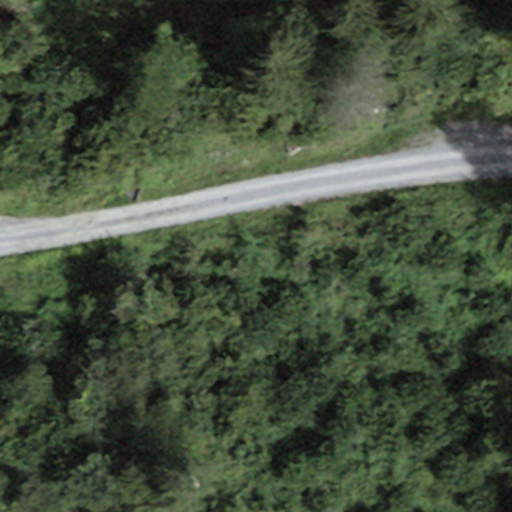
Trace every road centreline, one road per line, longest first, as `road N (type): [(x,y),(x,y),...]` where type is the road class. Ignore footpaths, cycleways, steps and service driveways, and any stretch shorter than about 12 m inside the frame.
road 1 (unclassified): [(0,232),(511,161)]
road 2 (track): [(236,198),(0,139)]
